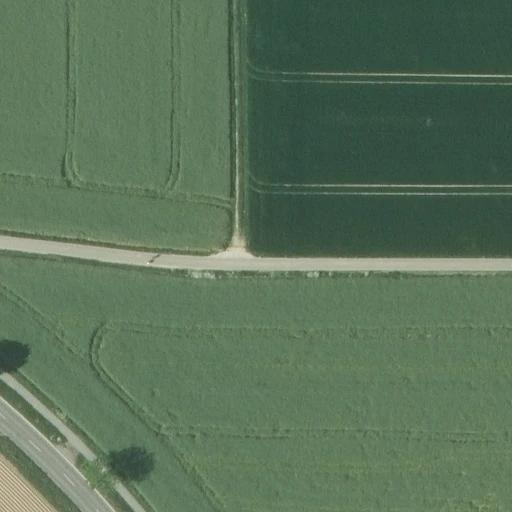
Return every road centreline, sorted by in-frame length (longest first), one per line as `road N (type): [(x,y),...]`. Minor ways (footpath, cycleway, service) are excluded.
road 1 (track): [(0,245),(239,265),(511,266)]
road 2 (track): [(239,265),(240,0)]
road 3 (tertiary): [(0,413),(100,511)]
